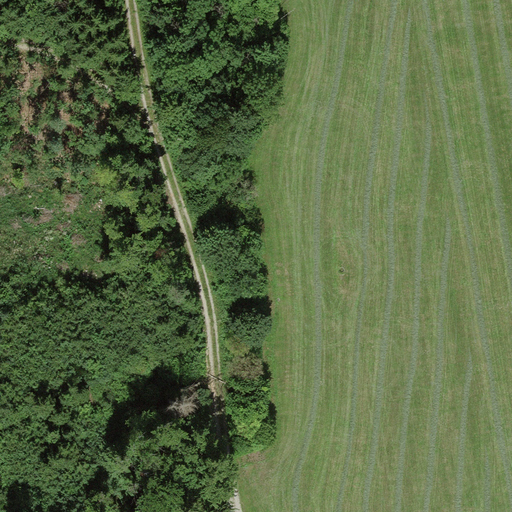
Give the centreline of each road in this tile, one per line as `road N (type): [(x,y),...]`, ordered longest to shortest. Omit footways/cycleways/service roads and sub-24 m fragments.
road 1 (track): [(130,0),(148,116),(210,291),(231,511)]
road 2 (track): [(0,38),(67,58),(148,116)]
